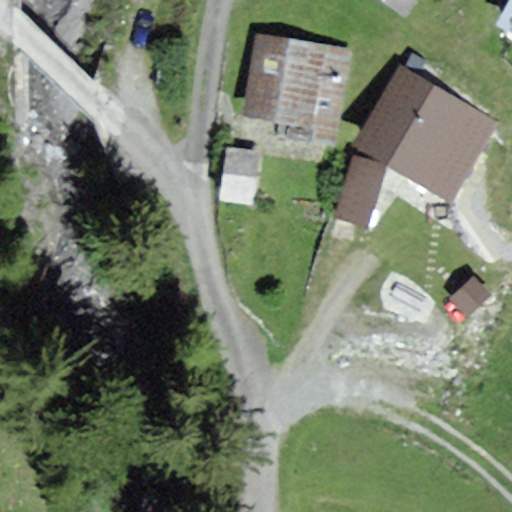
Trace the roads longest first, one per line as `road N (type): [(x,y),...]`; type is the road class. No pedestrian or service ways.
road 1 (unclassified): [(256,511),(236,352),(186,203),(142,147),(0,18)]
road 2 (track): [(511,490),(478,458),(393,406),(349,394),(246,398)]
road 3 (track): [(217,0),(198,133),(178,191)]
